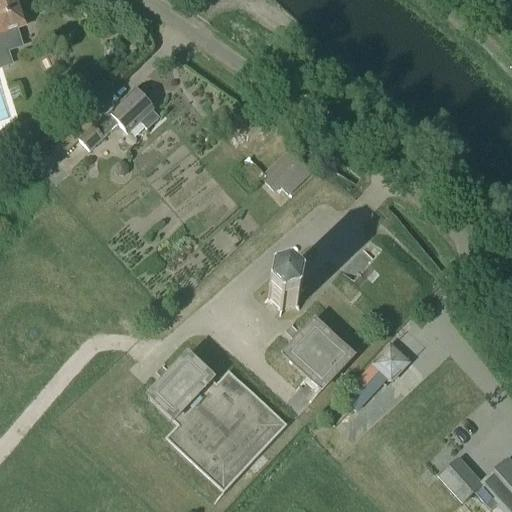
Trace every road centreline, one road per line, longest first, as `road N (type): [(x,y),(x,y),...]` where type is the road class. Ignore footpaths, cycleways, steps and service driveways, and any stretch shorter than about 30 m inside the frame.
road 1 (track): [(390,175),(336,239),(318,225),(146,366),(123,344),(89,348),(0,453)]
road 2 (residential): [(485,263),(373,160),(146,0)]
